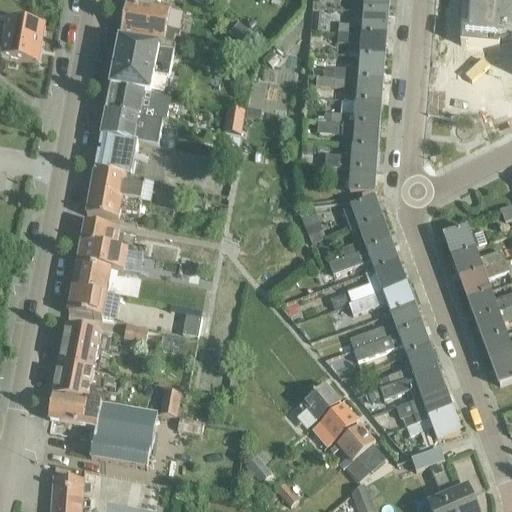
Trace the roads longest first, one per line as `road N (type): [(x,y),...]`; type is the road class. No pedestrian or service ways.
road 1 (tertiary): [(6,465),(97,0)]
road 2 (residential): [(511,499),(411,232),(417,192)]
road 3 (residential): [(417,192),(409,163),(424,0)]
